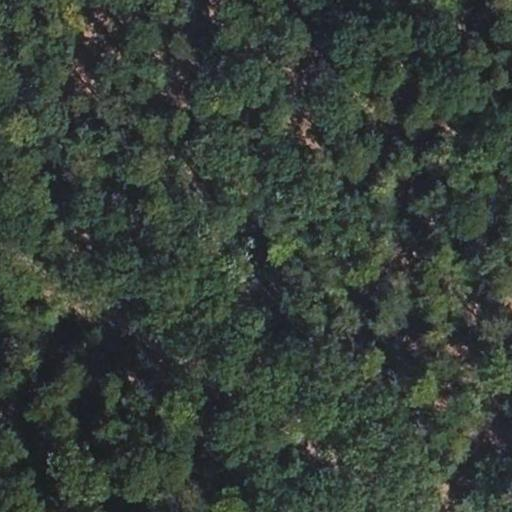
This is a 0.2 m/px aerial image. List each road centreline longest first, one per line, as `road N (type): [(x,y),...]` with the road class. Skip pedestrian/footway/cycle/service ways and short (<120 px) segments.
road 1 (track): [(455,0),(296,511)]
road 2 (track): [(415,511),(0,245)]
